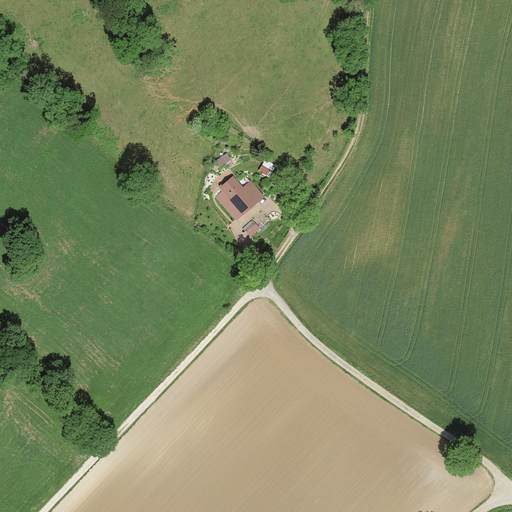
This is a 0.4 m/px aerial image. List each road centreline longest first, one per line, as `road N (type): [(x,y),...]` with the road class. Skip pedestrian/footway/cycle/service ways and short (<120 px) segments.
road 1 (track): [(264,283),(313,341),(468,447),(511,493)]
road 2 (track): [(45,511),(264,283)]
